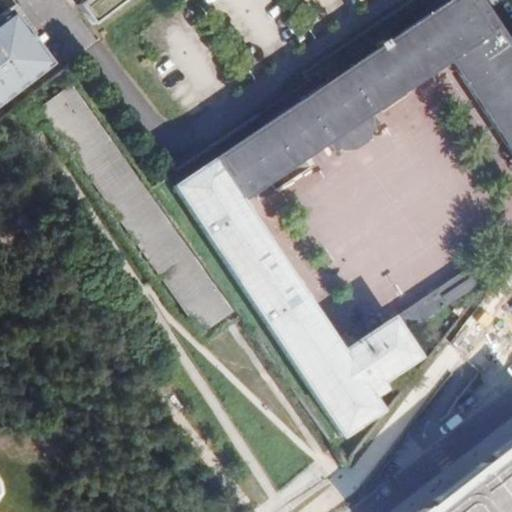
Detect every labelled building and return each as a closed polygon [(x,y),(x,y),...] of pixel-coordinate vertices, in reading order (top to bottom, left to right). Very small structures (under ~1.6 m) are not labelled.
[(84,0),(79,4),(95,25),(127,0),(84,0)] [(461,0),(450,0),(171,190),(340,436),(380,409),(371,397),(385,387),(380,380),(416,355),(401,333),(482,278),(473,263),(391,319),(388,315),(339,349),(234,197),(322,138),(330,149),(338,144),(353,146),(366,135),(368,123),(375,118),(368,106),(444,54),(511,152),(511,56),(474,0),(469,0),(464,3),(461,0)] [(0,103),(6,100),(16,112),(25,105),(15,91),(49,66),(8,13),(0,19),(0,103)] [(25,105),(16,112),(29,129),(46,118),(201,335),(230,315),(69,88),(31,114),(25,105)] [(431,500),(416,511),(511,511),(511,437),(455,482),(431,500)]
